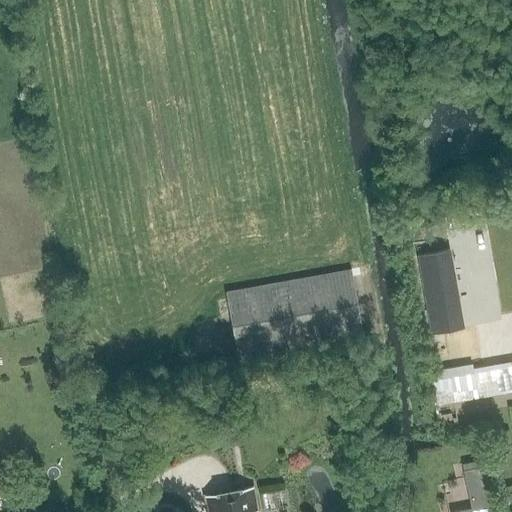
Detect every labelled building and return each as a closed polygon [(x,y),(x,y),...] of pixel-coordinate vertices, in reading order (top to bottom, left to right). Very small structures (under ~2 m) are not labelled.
[(430,334),(464,328),(450,249),(416,255),(430,334)] [(351,269),(225,292),(237,358),(363,335),(351,269)] [(428,371),(437,424),(457,421),(454,403),(503,394),(505,402),(511,400),(511,362),(473,369),(472,364),(428,371)] [(511,445),(509,430),(492,433),(496,457),(511,453),(511,445)] [(462,468),(461,447),(420,449),(421,470),(462,468)] [(253,511),(257,511),(253,487),(204,495),(206,511),(253,511)] [(492,497),(454,506),(455,511),(480,511),(494,509),(492,497)]
